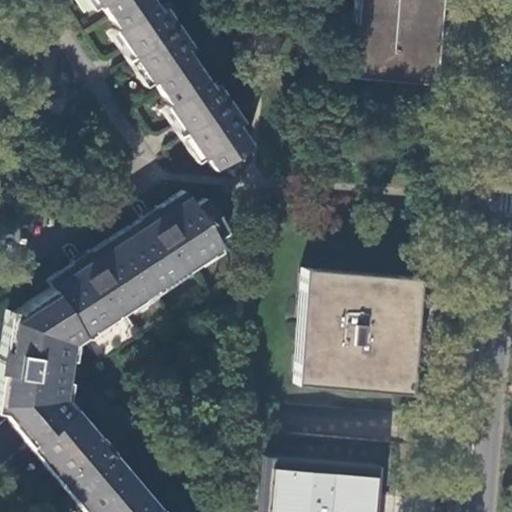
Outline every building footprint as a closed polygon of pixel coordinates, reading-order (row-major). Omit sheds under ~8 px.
[(209,170),(246,145),(234,126),(238,123),(212,83),(208,86),(182,49),(186,46),(160,7),(156,10),(149,0),(92,0),(96,5),(98,4),(115,28),(113,30),(148,82),(150,81),(166,105),(164,107),(199,160),(201,158),(209,170)] [(354,0),(349,69),(432,76),(435,39),(438,0),(354,0)] [(88,344),(230,250),(222,238),(200,205),(188,187),(156,207),(140,217),(89,251),(72,262),(46,279),(51,287),(88,344)] [(200,205),(222,238),(229,233),(207,200),(200,205)] [(410,341),(415,278),(412,278),(299,268),(290,381),(294,382),(405,391),(410,341)] [(43,429),(71,405),(77,351),(88,344),(51,287),(26,302),(16,307),(14,324),(10,323),(0,382),(0,394),(2,395),(1,412),(34,417),(43,429)] [(84,511),(163,511),(158,505),(156,507),(107,449),(110,446),(97,431),(95,433),(71,405),(43,429),(27,442),(84,511)] [(254,511),(366,511),(371,464),(288,457),(260,455),(254,511)]
